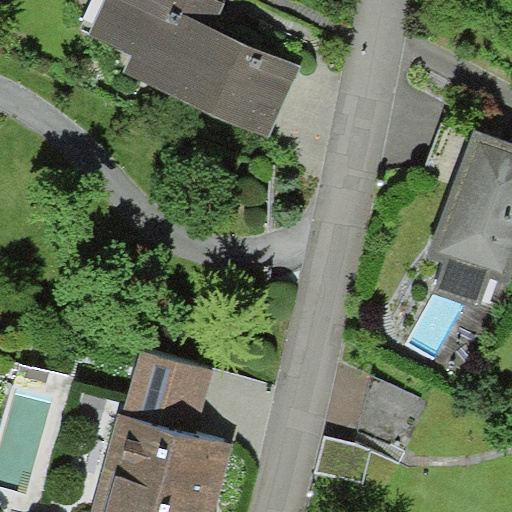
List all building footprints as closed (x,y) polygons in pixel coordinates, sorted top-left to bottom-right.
[(225,0),(99,0),(84,34),(125,53),(119,66),(269,134),(302,60),(216,21),(225,0)] [(511,276),(511,137),(476,124),(430,244),(445,250),(433,280),(501,306),(511,276)] [(215,361),(138,336),(117,402),(195,426),(215,361)] [(362,427),(407,450),(431,403),(368,371),(362,427)] [(85,511),(211,511),(233,435),(195,426),(117,402),(85,511)] [(373,448),(323,437),(316,472),(366,482),(373,448)]
